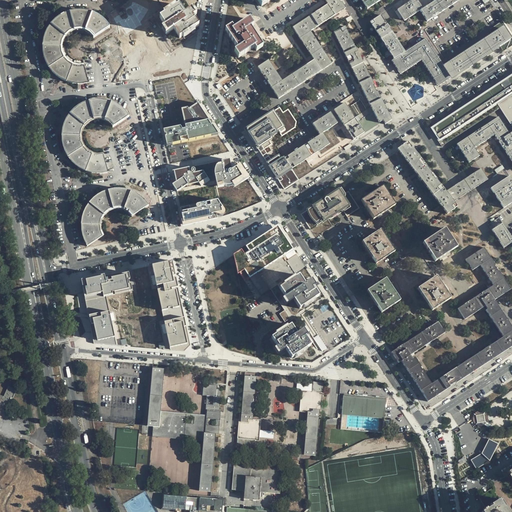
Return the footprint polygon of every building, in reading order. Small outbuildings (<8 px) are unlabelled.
[(324,0),(327,4),(309,16),(317,27),(338,12),(345,7),(340,0),(324,0)] [(361,0),(367,9),(380,0),(361,0)] [(420,11),(423,9),(417,0),(412,0),(397,10),(404,21),(420,11)] [(436,0),(423,9),(420,11),(427,21),(444,10),(437,0),(436,0)] [(437,0),(444,10),(459,0),(437,0)] [(164,15),(163,16),(172,30),(174,29),(180,38),(183,36),(194,28),(199,25),(193,17),(195,15),(191,9),(185,13),(179,5),(176,7),(164,15)] [(164,15),(176,7),(175,5),(163,13),(164,15)] [(70,13),(75,32),(78,31),(82,31),(85,32),(93,14),(87,13),(77,12),(70,13)] [(51,26),(66,38),(68,36),(70,34),(73,32),(75,32),(70,13),(60,17),(52,24),(51,26)] [(93,14),(85,32),(89,34),(93,38),(109,28),(103,21),(93,14)] [(172,30),(163,16),(160,18),(165,26),(163,28),(167,34),(172,30)] [(292,28),(309,54),(320,47),(310,32),(317,27),(309,16),(292,28)] [(405,52),(381,16),(370,22),(394,59),(401,70),(422,56),(439,82),(450,75),(445,68),(425,38),(410,48),(405,52)] [(259,38),(253,28),(251,29),(250,28),(253,26),(249,19),(233,29),(231,26),(225,31),(237,49),(234,51),(238,57),(254,48),(256,51),(262,46),(258,39),(259,38)] [(489,30),(493,36),(503,29),(510,40),(500,46),(503,51),(511,45),(511,35),(502,21),(495,26),(489,30)] [(43,47),(62,48),(63,43),(64,40),(66,38),(51,26),(49,28),(45,35),(43,43),(43,47)] [(383,120),(385,124),(391,120),(385,108),(380,98),(375,87),(370,77),(363,63),(360,59),(355,47),(345,27),(333,32),(344,53),(351,68),(358,83),(363,93),(369,104),(370,107),(374,114),(379,123),(383,120)] [(194,28),(183,36),(184,37),(195,29),(194,28)] [(493,36),(485,42),(491,52),(498,48),(500,46),(510,40),(503,29),(493,36)] [(485,42),(465,54),(472,65),(482,58),(491,52),(485,42)] [(49,69),(65,58),(63,53),(62,48),(43,47),(43,55),(46,64),(49,69)] [(268,61),(257,68),(278,99),(331,64),(320,47),(309,54),(314,60),(282,81),(268,61)] [(472,65),(465,54),(447,66),(445,68),(450,75),(451,76),(452,78),(463,71),(472,65)] [(401,70),(394,59),(390,61),(400,75),(419,62),(421,61),(436,84),(439,82),(422,56),(401,70)] [(67,83),(74,65),(70,62),(68,61),(65,58),(49,69),(52,73),(58,78),(63,81),(67,83)] [(88,83),(83,65),(79,65),(76,65),(74,65),(67,83),(72,84),(83,85),(88,83)] [(511,74),(430,128),(442,146),(500,108),(497,105),(511,95),(511,74)] [(511,123),(511,95),(497,105),(500,108),(510,124),(511,123)] [(89,101),(94,120),(98,120),(105,121),(112,103),(108,102),(101,100),(89,101)] [(364,133),(376,125),(366,110),(360,100),(351,106),(357,116),(360,121),(357,123),(355,119),(345,103),(334,110),(344,125),(353,140),(359,135),(364,133)] [(69,114),(85,126),(87,124),(90,122),(94,120),(89,101),(80,105),(74,110),(69,114)] [(112,103),(105,121),(108,123),(112,127),(128,116),(121,108),(114,104),(112,103)] [(187,108),(181,109),(185,125),(163,130),(164,134),(165,134),(166,136),(165,137),(167,145),(217,135),(212,126),(210,126),(209,124),(210,123),(197,103),(188,109),(187,108)] [(249,127),(245,129),(247,132),(247,135),(248,138),(252,143),(254,146),(257,148),(259,152),(269,145),(271,144),(269,141),(271,139),(270,137),(279,131),(282,136),(295,127),(296,121),(288,109),(283,112),(279,107),(254,123),(249,127)] [(374,114),(370,107),(366,110),(376,125),(364,133),(359,135),(362,139),(385,124),(383,120),(379,123),(374,114)] [(284,158),(291,169),(312,155),(330,144),(322,133),(337,123),(330,113),(312,124),(319,135),(305,145),(284,158)] [(62,136),(81,137),(81,135),(82,131),(85,126),(69,114),(67,119),(63,125),(62,136)] [(511,131),(509,134),(498,117),(494,119),(456,144),(469,163),(479,156),(474,148),(494,135),(511,162),(511,131)] [(69,158),(85,148),(84,146),(82,141),(81,137),(62,136),(63,146),(67,155),(69,158)] [(401,146),(444,215),(458,206),(454,200),(489,179),(482,168),(444,192),(411,139),(401,146)] [(87,171),(93,153),(91,152),(89,151),(87,149),(85,148),(69,158),(71,161),(77,166),(87,171)] [(107,172),(102,153),(98,154),(96,154),(93,153),(87,171),(90,172),(97,173),(107,172)] [(278,156),(267,163),(277,179),(291,169),(284,158),(284,157),(280,160),(278,156)] [(229,160),(222,162),(223,163),(219,164),(217,165),(216,166),(215,168),(215,170),(215,173),(215,175),(216,183),(217,188),(228,186),(229,186),(230,185),(231,185),(232,185),(234,188),(248,179),(241,169),(240,170),(234,163),(232,161),(229,160)] [(189,168),(173,171),(174,171),(176,182),(173,184),(177,191),(188,185),(198,183),(201,187),(210,182),(204,171),(194,173),(194,172),(195,172),(196,172),(196,171),(196,170),(196,169),(196,168),(195,168),(194,167),(193,167),(193,168),(192,168),(192,169),(192,170),(192,171),(190,171),(189,168)] [(287,173),(277,179),(284,189),(298,180),(291,169),(287,173)] [(504,208),(511,202),(511,179),(509,176),(491,188),(504,208)] [(373,219),(396,205),(384,186),(361,200),(373,219)] [(109,192),(113,211),(117,210),(121,210),(124,211),(131,193),(125,191),(116,191),(109,192)] [(338,191),(315,206),(323,219),(325,221),(327,220),(329,218),(337,214),(344,209),(348,206),(350,205),(343,195),(342,196),(338,191)] [(90,205),(105,217),(108,214),(111,212),(113,211),(109,192),(104,194),(98,197),(94,201),(90,205)] [(348,192),(344,195),(343,195),(350,205),(348,206),(344,209),(337,214),(331,217),(332,219),(344,211),(347,216),(359,208),(348,192)] [(131,193),(124,211),(127,212),(132,215),(133,218),(150,207),(142,199),(136,195),(131,193)] [(189,207),(181,209),(183,220),(184,224),(218,217),(217,214),(218,215),(219,215),(221,216),(222,216),(223,215),(224,215),(224,213),(224,212),(224,211),(224,210),(223,209),(223,208),(222,208),(216,200),(197,203),(196,204),(196,205),(196,206),(197,207),(198,207),(190,209),(189,207)] [(82,226),(102,227),(102,226),(103,221),(105,217),(90,205),(88,208),(85,214),(83,220),(82,226)] [(323,219),(315,206),(309,210),(309,213),(310,214),(311,217),(313,219),(315,220),(316,221),(316,223),(323,219)] [(309,213),(309,210),(302,215),(311,230),(318,226),(316,223),(316,221),(315,220),(313,219),(311,217),(310,214),(309,213)] [(184,224),(183,220),(181,220),(183,226),(218,218),(218,217),(184,224)] [(511,237),(502,223),(491,230),(504,248),(511,242),(511,237)] [(89,249),(106,238),(104,235),(103,233),(102,230),(102,227),(82,226),(82,230),(83,236),(85,241),(89,249)] [(284,235),(277,226),(246,247),(249,251),(244,254),(241,250),(233,255),(236,265),(238,274),(244,270),(250,278),(293,250),(288,242),(284,235)] [(457,247),(445,228),(423,242),(435,261),(439,259),(440,260),(450,253),(449,251),(457,247)] [(392,248),(393,247),(386,236),(385,238),(380,230),(361,242),(376,264),(394,252),(392,248)] [(511,327),(494,300),(511,289),(484,247),(465,260),(472,271),(480,265),(493,285),(457,309),(465,319),(485,306),(487,310),(486,311),(503,337),(432,384),(414,357),(412,358),(410,355),(445,332),(438,321),(391,352),(398,363),(401,361),(428,401),(511,346),(511,327)] [(294,273),(304,266),(297,255),(291,259),(286,262),(294,273)] [(159,263),(152,265),(161,308),(173,306),(173,309),(182,307),(172,260),(159,263)] [(132,290),(128,270),(81,280),(93,344),(116,346),(106,296),(132,290)] [(244,270),(238,274),(238,275),(240,274),(245,281),(250,278),(244,270)] [(260,273),(252,277),(260,294),(269,290),(260,273)] [(302,306),(306,304),(314,299),(318,296),(313,287),(315,286),(311,280),(304,284),(299,276),(295,278),(284,285),(283,284),(282,283),(278,285),(285,297),(283,298),(287,305),(294,300),(299,308),(302,306)] [(284,285),(295,278),(294,277),(283,284),(284,285)] [(448,294),(449,293),(443,283),(441,284),(436,277),(418,289),(432,310),(450,298),(448,294)] [(397,296),(399,295),(392,285),(390,286),(385,279),(367,291),(381,312),(400,300),(397,296)] [(304,308),(308,305),(315,301),(314,299),(306,304),(302,306),(304,308)] [(185,318),(182,307),(173,309),(173,306),(161,308),(164,322),(185,318)] [(191,345),(185,318),(164,322),(170,350),(185,351),(191,345)] [(291,326),(288,328),(276,336),(272,339),(278,347),(275,349),(278,355),(286,350),(291,358),(295,356),(306,349),(310,346),(305,338),(307,336),(303,330),(296,335),(291,326)] [(276,336),(288,328),(287,327),(275,335),(276,336)] [(321,351),(326,348),(320,335),(315,337),(321,351)] [(306,349),(295,356),(296,358),(307,351),(306,349)] [(209,493),(216,420),(179,415),(177,430),(159,428),(160,408),(164,370),(153,369),(147,426),(154,427),(153,437),(171,439),(171,437),(184,438),(185,426),(204,428),(202,444),(198,492),(209,493)] [(255,441),(256,421),(253,421),(257,378),(245,377),(241,415),(239,415),(237,439),(255,441)] [(307,414),(304,456),(316,457),(317,444),(321,408),(323,408),(324,395),(323,395),(323,389),(324,389),(325,384),(314,383),(313,393),(306,393),(304,414),(307,414)] [(201,395),(206,395),(208,395),(212,396),(211,404),(208,404),(207,411),(217,412),(219,412),(221,390),(217,390),(217,386),(202,384),(201,395)] [(3,398),(0,397),(0,407),(5,409),(9,399),(12,400),(15,390),(8,387),(3,398)] [(384,418),(386,397),(365,396),(344,394),(342,414),(384,418)] [(208,395),(206,395),(204,413),(160,408),(159,428),(177,430),(179,415),(216,420),(217,412),(207,411),(208,404),(208,395)] [(485,422),(484,414),(476,415),(477,423),(485,422)] [(171,439),(153,437),(153,438),(202,444),(204,428),(185,426),(184,438),(171,437),(171,439)] [(261,429),(260,436),(273,438),(274,431),(261,429)] [(485,447),(482,454),(490,461),(492,456),(496,450),(499,444),(489,439),(485,447)] [(490,461),(482,454),(471,460),(476,469),(490,461)] [(232,490),(235,490),(237,467),(277,471),(276,493),(279,494),(281,468),(234,464),(232,490)] [(237,467),(235,490),(244,491),(244,496),(259,498),(260,492),(276,493),(277,471),(237,467)] [(488,509),(501,501),(492,485),(477,494),(486,508),(487,508),(488,509)] [(223,511),(224,507),(222,507),(222,501),(168,496),(166,511),(223,511)] [(508,511),(501,501),(488,509),(487,508),(486,508),(484,510),(485,511),(484,511),(508,511)]
